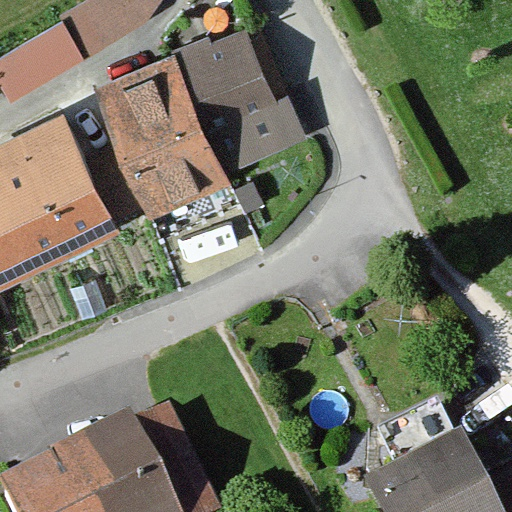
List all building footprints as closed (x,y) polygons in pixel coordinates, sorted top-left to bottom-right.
[(154,0),(86,0),(63,13),(87,49),(144,16),(154,0)] [(87,49),(63,13),(0,51),(0,74),(12,94),(87,49)] [(258,18),(182,51),(229,164),(303,136),(258,18)] [(229,164),(182,51),(98,86),(123,145),(86,161),(109,216),(143,202),(148,212),(234,177),(229,164)] [(86,161),(63,118),(0,148),(0,277),(114,224),(109,216),(86,161)] [(505,511),(466,433),(456,438),(438,401),(380,430),(398,466),(368,481),(383,511),(505,511)] [(209,511),(163,410),(9,480),(23,511),(209,511)]
